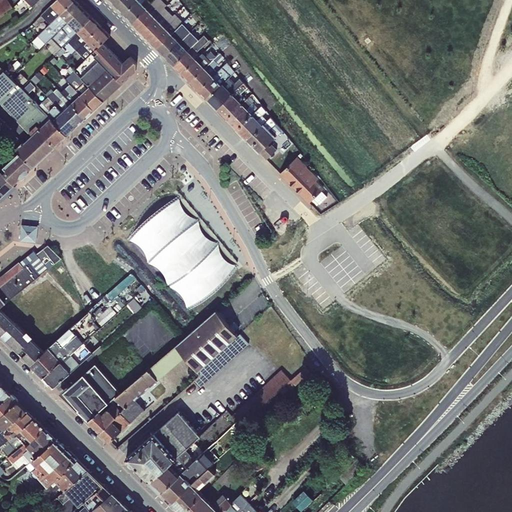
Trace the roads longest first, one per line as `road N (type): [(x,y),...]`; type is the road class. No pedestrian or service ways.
road 1 (residential): [(511,293),(416,387),(372,393),(349,383),(264,278),(194,160),(170,140)]
road 2 (tertiary): [(159,511),(0,355)]
road 3 (residential): [(166,73),(320,224)]
road 4 (residential): [(61,226),(90,218),(170,140)]
road 5 (tertiary): [(349,511),(443,417)]
